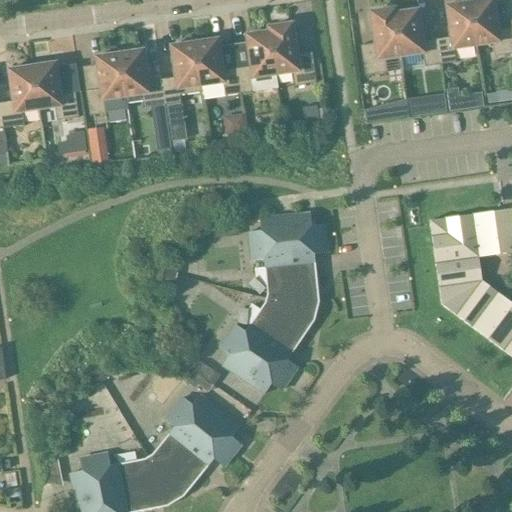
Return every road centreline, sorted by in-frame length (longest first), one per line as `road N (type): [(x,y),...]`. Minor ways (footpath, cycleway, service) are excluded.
road 1 (residential): [(384,341),(364,168),(376,157),(511,138)]
road 2 (residential): [(384,341),(347,360),(240,511)]
road 3 (residential): [(0,28),(198,0)]
road 4 (residential): [(511,427),(410,347),(384,341)]
